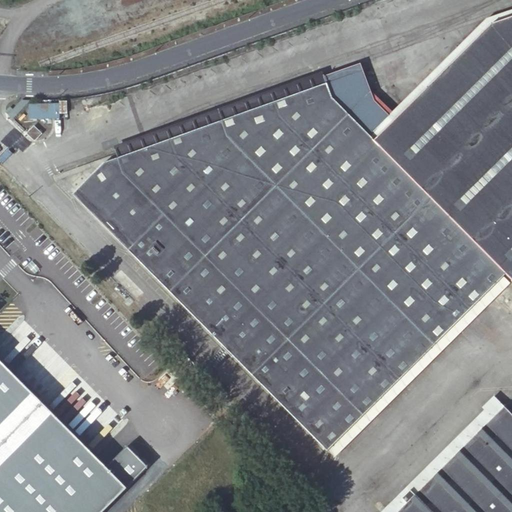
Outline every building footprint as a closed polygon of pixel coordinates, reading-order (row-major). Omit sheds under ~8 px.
[(128,249),(348,434),(511,277),(511,9),(487,19),(393,113),(389,109),(378,98),(361,65),(118,152),(95,159),(98,168),(155,223),(128,249)] [(393,113),(487,19),(486,19),(478,23),(389,109),(393,113)] [(118,152),(361,65),(359,58),(324,70),(216,109),(116,145),(118,152)] [(29,100),(21,101),(8,114),(12,119),(32,100),(29,100)] [(30,121),(60,120),(60,106),(30,106),(30,121)] [(28,133),(33,138),(39,131),(34,126),(28,133)] [(73,193),(128,249),(155,223),(98,168),(73,193)] [(511,277),(348,434),(352,438),(511,284),(511,277)] [(0,511),(102,511),(149,467),(127,445),(107,465),(0,358),(0,511)] [(398,511),(511,511),(511,399),(505,406),(494,417),(416,494),(416,495),(398,511)] [(494,417),(505,406),(489,401),(484,406),(494,417)] [(389,510),(391,511),(398,511),(416,495),(411,490),(396,504),(392,503),(389,507),(389,510)]
